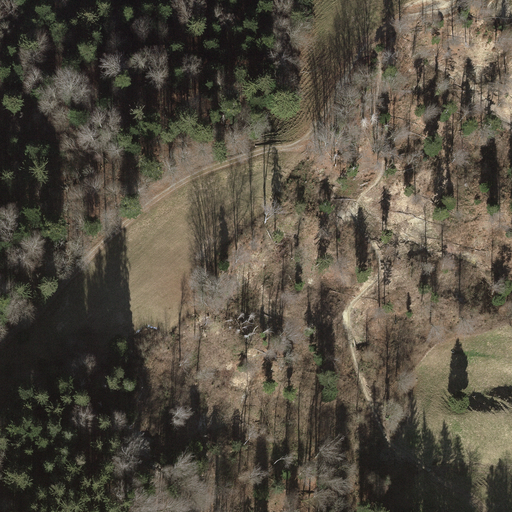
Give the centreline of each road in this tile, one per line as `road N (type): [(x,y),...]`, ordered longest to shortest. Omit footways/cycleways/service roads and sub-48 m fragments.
road 1 (track): [(366,45),(300,142),(176,185),(0,337)]
road 2 (track): [(349,328),(361,307),(400,280),(402,233),(437,193),(462,84),(511,66)]
road 3 (track): [(349,328),(363,390),(389,443),(485,511)]
